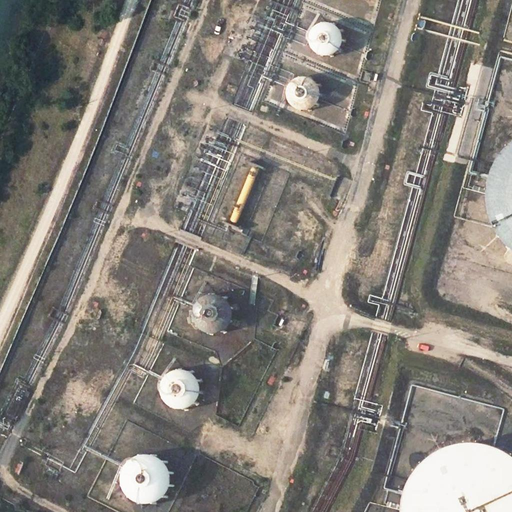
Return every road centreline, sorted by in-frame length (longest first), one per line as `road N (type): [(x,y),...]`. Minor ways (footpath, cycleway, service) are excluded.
road 1 (track): [(207,0),(95,277),(27,411)]
road 2 (track): [(0,325),(132,0)]
road 3 (track): [(119,214),(332,304)]
road 4 (track): [(0,145),(60,0)]
road 5 (track): [(59,511),(1,474),(27,411)]
